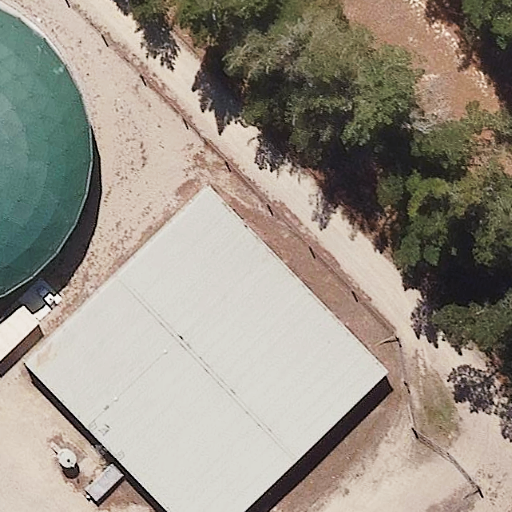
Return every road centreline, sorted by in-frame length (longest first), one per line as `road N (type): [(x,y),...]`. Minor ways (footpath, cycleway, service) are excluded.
road 1 (track): [(96,0),(390,316),(413,376)]
road 2 (track): [(511,436),(390,316)]
